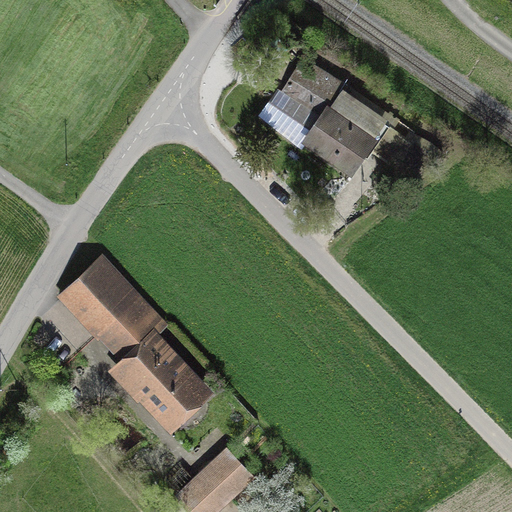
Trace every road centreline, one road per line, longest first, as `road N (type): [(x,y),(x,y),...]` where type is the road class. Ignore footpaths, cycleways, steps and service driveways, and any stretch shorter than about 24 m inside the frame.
road 1 (tertiary): [(511,453),(162,104)]
road 2 (tertiary): [(0,357),(73,230),(162,104)]
